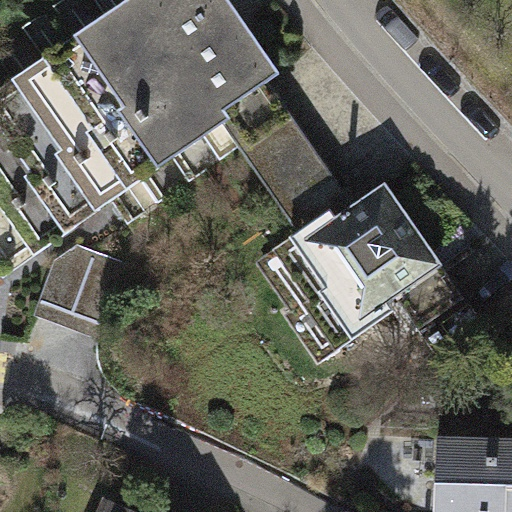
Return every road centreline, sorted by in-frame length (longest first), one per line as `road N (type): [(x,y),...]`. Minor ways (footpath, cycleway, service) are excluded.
road 1 (residential): [(303,511),(0,374)]
road 2 (residential): [(511,181),(397,59),(355,0)]
